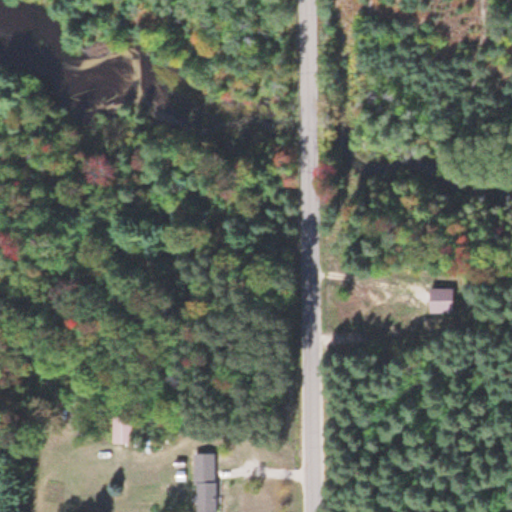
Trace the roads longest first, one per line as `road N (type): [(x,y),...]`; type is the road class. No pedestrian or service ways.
road 1 (residential): [(318,511),(310,155)]
road 2 (residential): [(310,155),(308,0)]
